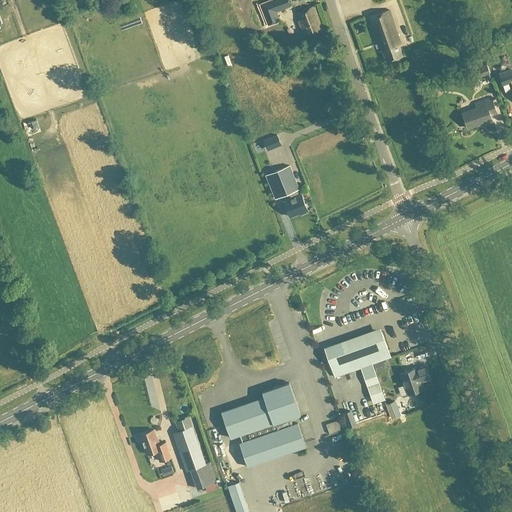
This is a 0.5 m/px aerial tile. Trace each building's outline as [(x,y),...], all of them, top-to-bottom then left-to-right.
[(292,5),(289,0),(272,0),(260,5),(267,25),(279,21),(275,12),(292,5)] [(314,7),(296,13),(298,20),(297,20),(303,37),(322,31),(314,7)] [(388,10),(368,18),(381,54),(383,53),(386,62),(402,57),(399,48),(401,47),(388,10)] [(504,70),(506,66),(505,62),(502,60),(497,61),(495,65),(496,69),(500,72),(503,71),(504,70)] [(489,74),(485,62),(472,67),(476,78),(489,74)] [(511,72),(511,73),(510,70),(499,74),(500,77),(499,77),(502,86),(511,83),(511,82),(511,72)] [(476,109),(462,114),(467,129),(491,121),(490,116),(496,114),(491,98),(474,104),(476,109)] [(263,141),(267,151),(280,146),(276,135),(263,141)] [(292,148),(286,151),(290,162),(296,159),(292,148)] [(289,217),(299,213),(300,215),(306,213),(305,211),(307,210),(301,195),(299,196),(296,191),(298,190),(289,166),(271,173),(274,180),(268,182),(275,199),(289,194),(291,199),(284,202),(289,217)] [(381,333),(342,347),(326,352),(335,377),(361,368),(372,402),(384,399),(370,359),(388,352),(381,333)] [(416,370),(416,369),(399,374),(403,386),(404,386),(408,395),(423,390),(420,383),(429,380),(425,367),(416,370)] [(292,426),(291,422),(290,419),(299,415),(288,384),(262,393),(265,399),(222,414),(221,412),(220,412),(230,439),(239,436),(242,443),(239,444),(247,468),(305,448),(297,424),(292,426)] [(356,426),(351,412),(341,415),(346,429),(356,426)] [(338,421),(326,425),(329,435),(341,431),(338,421)] [(208,463),(205,464),(191,427),(172,434),(186,471),(189,470),(197,490),(216,483),(208,463)] [(139,436),(146,455),(155,452),(159,462),(170,458),(165,444),(159,446),(153,431),(139,436)] [(248,511),(238,482),(226,486),(235,511),(248,511)]
